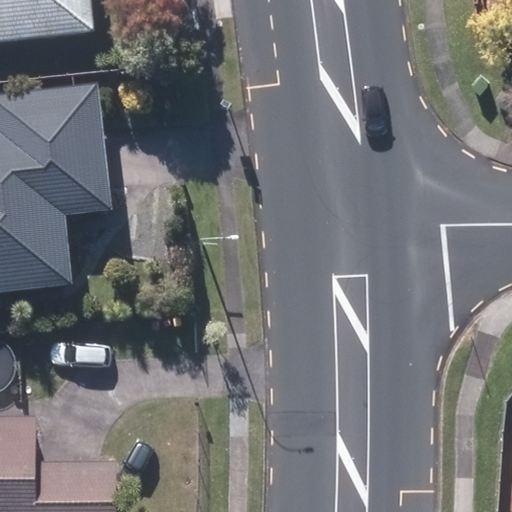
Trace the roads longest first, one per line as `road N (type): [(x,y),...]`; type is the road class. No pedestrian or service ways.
road 1 (secondary): [(341,228),(351,511)]
road 2 (secondary): [(324,0),(341,228)]
road 3 (residential): [(511,226),(341,228)]
